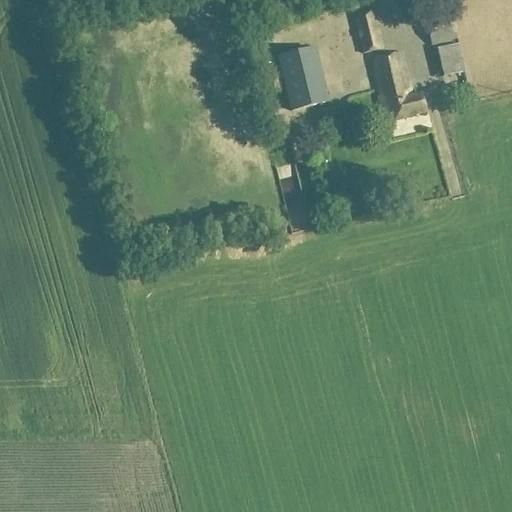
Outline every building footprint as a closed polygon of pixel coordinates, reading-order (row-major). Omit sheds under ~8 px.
[(351,19),(362,58),(385,52),(375,12),(351,19)] [(450,13),(422,20),(430,49),(457,42),(450,13)] [(430,51),(436,81),(465,73),(457,44),(430,51)] [(314,52),(277,60),(290,113),(327,105),(314,52)] [(370,62),(379,97),(376,98),(383,125),(425,114),(420,94),(411,97),(400,54),(370,62)] [(306,192),(289,194),(294,229),(311,226),(306,192)]
